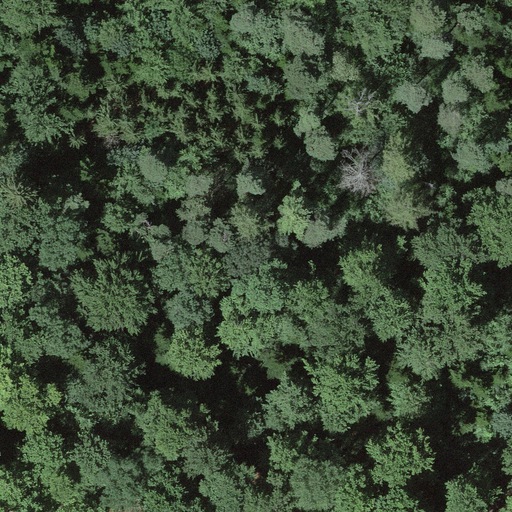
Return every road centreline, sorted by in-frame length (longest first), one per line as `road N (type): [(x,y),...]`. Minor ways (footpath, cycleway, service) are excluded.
road 1 (track): [(47,0),(258,54),(385,103),(445,143),(453,180),(424,215),(369,243),(242,276),(0,321)]
road 2 (track): [(0,159),(180,149),(317,177),(424,215)]
